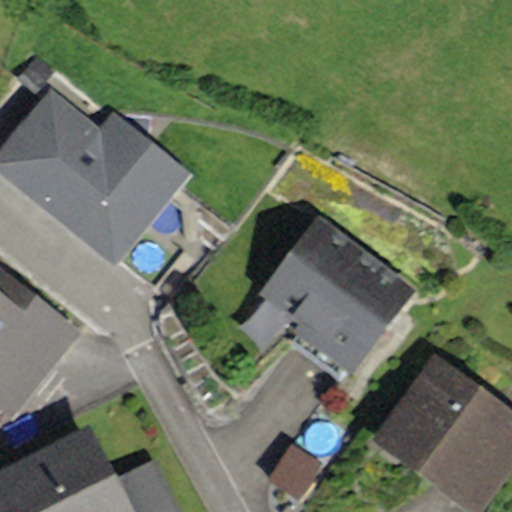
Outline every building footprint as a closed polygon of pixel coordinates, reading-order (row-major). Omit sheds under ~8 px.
[(167,186),(44,103),(1,167),(124,250),(167,186)] [(417,301),(320,229),(262,306),(300,334),(294,343),(353,386),(417,301)] [(0,420),(10,429),(78,342),(0,280),(0,420)] [(472,511),(511,455),(511,427),(433,373),(374,457),(454,511),(472,511)] [(95,442),(0,487),(0,511),(171,511),(151,469),(117,486),(95,442)]
